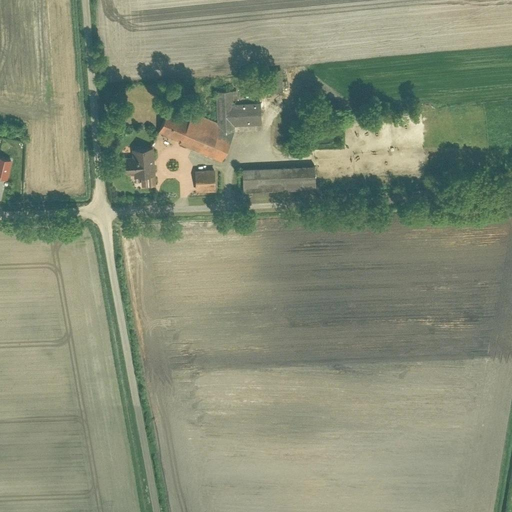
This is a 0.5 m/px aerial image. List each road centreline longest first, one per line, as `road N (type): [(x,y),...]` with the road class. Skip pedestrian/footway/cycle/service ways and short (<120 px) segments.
road 1 (track): [(511,198),(103,216)]
road 2 (unclassified): [(103,216),(156,511)]
road 3 (unclassified): [(86,0),(103,216)]
